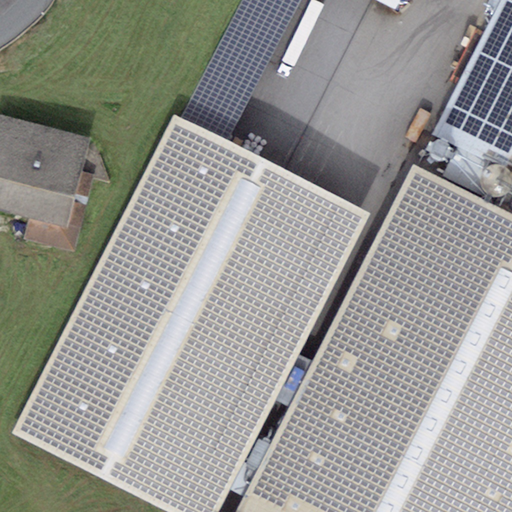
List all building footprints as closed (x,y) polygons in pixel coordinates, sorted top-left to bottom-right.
[(244,0),(182,120),(226,143),(300,0),(244,0)] [(400,0),(377,0),(396,9),(400,0)] [(511,0),(505,0),(437,134),(504,168),(511,172),(511,0)] [(87,140),(0,117),(0,206),(32,215),(27,236),(73,248),(92,175),(79,172),(87,140)] [(257,162),(178,122),(20,431),(99,471),(107,475),(178,511),(186,511),(343,206),(266,166),(257,162)] [(500,167),(504,168),(437,134),(423,161),(488,195),(485,192),(483,188),(481,184),(481,180),(482,176),(485,172),(488,169),(491,167),(495,166),(500,167)] [(507,170),(504,168),(500,167),(495,166),(491,167),(488,169),(485,172),(482,176),(481,180),(481,184),(483,188),(485,192),(488,195),(492,197),(496,198),(500,197),(504,196),(508,193),(510,190),(511,185),(511,178),(511,177),(510,174),(507,170)] [(511,241),(511,222),(416,174),(365,273),(466,324),(509,240),(511,241)] [(218,511),(368,219),(343,206),(186,511),(218,511)] [(466,324),(365,273),(253,491),(242,511),(511,511),(511,241),(509,240),(466,324)]
